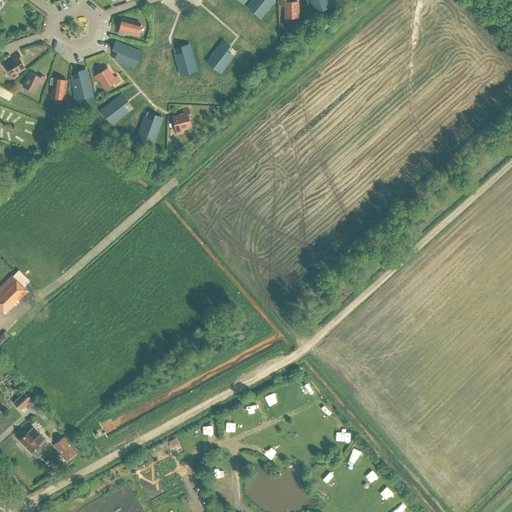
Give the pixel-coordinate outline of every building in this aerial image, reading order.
[(260,18),(263,15),(273,3),(269,0),(254,0),(251,4),(253,6),(257,10),(254,13),(260,18)] [(287,3),(286,0),(281,0),(282,7),(285,6),(285,18),(299,18),(298,2),(287,3)] [(310,0),(313,8),(320,5),(322,9),(330,6),(327,0),(310,0)] [(137,35),(140,24),(122,19),(118,34),(124,36),(125,32),(137,35)] [(223,41),(210,59),(216,63),(214,67),(220,72),(232,56),(226,51),(230,46),(223,41)] [(116,42),(113,49),(118,52),(115,59),(133,67),(136,60),(133,58),(136,51),(116,42)] [(183,53),(175,55),(181,74),(189,72),(188,68),(195,65),(189,45),(181,47),(183,53)] [(14,79),(18,76),(16,73),(25,68),(19,58),(21,57),(19,53),(13,56),(15,59),(5,65),(14,79)] [(114,78),(107,68),(93,77),(96,82),(99,80),(105,88),(114,82),(115,84),(120,82),(116,76),(114,78)] [(80,77),(72,79),(76,99),(84,97),(83,93),(91,91),(86,70),(78,72),(80,77)] [(40,77),(30,72),(23,85),(35,91),(40,80),(43,82),(45,78),(41,75),(40,77)] [(64,99),(67,80),(51,78),(50,84),(54,85),(53,97),(64,99)] [(122,95),(105,108),(110,114),(107,117),(112,124),(128,111),(123,105),(127,101),(122,95)] [(184,115),(172,118),(177,134),(182,132),(181,129),(191,126),(188,115),(190,115),(189,110),(183,112),(184,115)] [(145,118),(138,137),(146,139),(147,136),(155,138),(162,118),(154,115),(152,121),(145,118)] [(12,276),(0,287),(0,308),(5,314),(27,292),(23,287),(29,282),(18,271),(12,276)] [(34,428),(20,441),(32,454),(33,453),(34,454),(35,455),(41,450),(40,449),(42,447),(40,446),(46,440),(34,428)] [(76,450),(63,435),(52,444),(61,454),(64,452),(68,457),(76,450)] [(175,437),(168,441),(171,447),(178,443),(175,437)]
